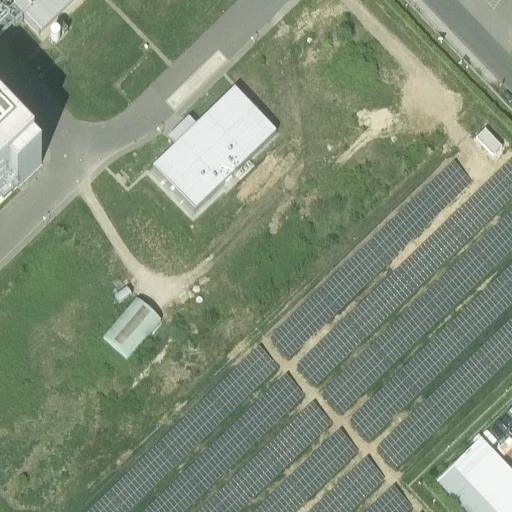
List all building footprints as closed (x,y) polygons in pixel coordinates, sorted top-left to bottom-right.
[(80,0),(3,0),(41,38),(80,0)] [(134,104),(171,67),(153,49),(116,85),(134,104)] [(275,136),(234,94),(196,130),(188,121),(168,141),(176,150),(152,172),(193,215),(275,136)] [(0,120),(0,189),(9,181),(17,189),(41,166),(33,158),(34,156),(0,120)] [(159,323),(136,303),(103,340),(127,361),(159,323)] [(511,511),(511,476),(480,443),(451,471),(452,472),(435,488),(458,511),(511,511)]
